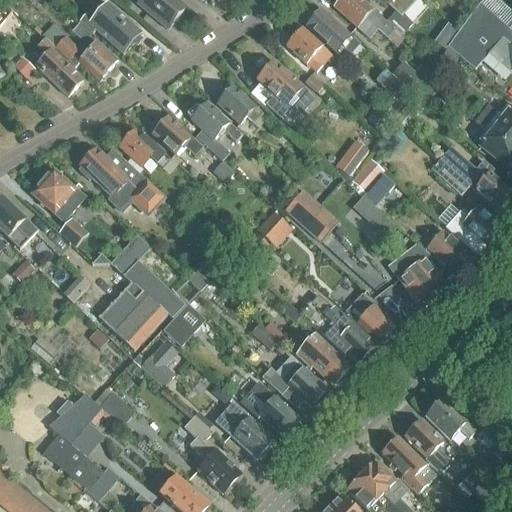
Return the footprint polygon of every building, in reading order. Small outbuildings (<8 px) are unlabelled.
[(167,32),(183,14),(172,4),(173,2),(170,0),(141,0),(136,6),(167,32)] [(208,0),(218,8),(224,0),(200,0),(202,1),(203,0),(208,0)] [(347,0),(336,13),(359,33),(369,42),(378,32),(397,48),(405,39),(402,36),(387,23),(385,25),(357,0),(347,0)] [(378,0),(389,9),(396,0),(398,0),(407,8),(413,7),(417,3),(417,0),(378,0)] [(80,24),(94,36),(95,34),(123,58),(141,37),(107,6),(92,23),(86,17),(80,24)] [(511,35),(480,6),(447,51),(475,73),(487,58),(510,79),(511,80),(511,35)] [(329,50),(336,42),(349,53),(356,46),(321,13),(306,29),(329,50)] [(396,13),(387,23),(402,36),(411,26),(396,13)] [(71,34),(85,46),(93,37),(79,26),(71,34)] [(56,51),(65,41),(51,29),(42,39),(56,51)] [(285,50),(315,77),(330,60),(300,33),(285,50)] [(65,41),(56,51),(76,69),(79,65),(100,84),(118,64),(97,45),(85,59),(65,41)] [(37,70),(68,100),(83,84),(53,55),(54,53),(45,44),(38,51),(47,60),(37,70)] [(456,61),(446,53),(430,74),(438,81),(456,61)] [(24,80),(32,71),(22,62),(13,70),(24,80)] [(402,64),(391,76),(412,95),(423,83),(414,74),(402,64)] [(265,109),(290,131),(315,104),(273,66),(256,85),(273,100),(265,109)] [(419,68),(414,74),(423,83),(429,76),(419,68)] [(412,95),(391,76),(381,89),(402,108),(412,95)] [(432,89),(437,83),(431,77),(425,83),(432,89)] [(304,85),(315,95),(322,88),(311,78),(304,85)] [(217,109),(238,129),(247,120),(254,127),(263,118),(234,91),(217,109)] [(190,124),(200,134),(195,140),(220,163),(234,146),(241,137),(206,106),(190,124)] [(419,115),(408,106),(396,120),(406,129),(419,115)] [(367,128),(379,138),(397,118),(385,107),(367,128)] [(479,118),(495,131),(511,144),(511,112),(511,111),(508,114),(504,111),(497,121),(485,111),(479,118)] [(511,161),(511,144),(495,131),(479,118),(475,124),(486,133),(478,144),(482,147),(479,150),(504,170),(511,161)] [(154,138),(176,158),(185,148),(196,158),(202,151),(169,121),(154,138)] [(120,151),(142,171),(150,162),(162,173),(170,164),(136,134),(120,151)] [(92,183),(103,192),(115,203),(112,205),(123,215),(133,203),(148,217),(163,201),(115,156),(107,164),(96,154),(89,162),(87,160),(79,169),(81,171),(80,172),(81,172),(79,175),(90,185),(92,183)] [(347,154),(335,170),(348,180),(360,164),(347,154)] [(282,169),(299,185),(309,175),(291,159),(282,169)] [(481,188),(468,176),(467,174),(468,172),(454,159),(446,169),(469,190),(497,216),(511,200),(511,193),(492,176),(481,188)] [(171,162),(170,164),(162,172),(168,178),(177,168),(171,162)] [(222,164),(212,175),(224,186),(234,175),(222,164)] [(461,198),(469,190),(446,169),(438,178),(461,198)] [(361,199),(377,181),(365,170),(349,188),(361,199)] [(32,198),(63,227),(84,203),(53,175),(32,198)] [(393,188),(381,178),(362,199),(373,210),(393,188)] [(284,215),(321,246),(337,227),(300,196),(284,215)] [(38,234),(2,199),(0,201),(0,234),(19,253),(38,234)] [(362,199),(354,208),(367,220),(375,212),(373,210),(362,199)] [(445,233),(475,259),(485,249),(487,251),(502,233),(478,212),(466,225),(458,219),(445,233)] [(271,217),(256,234),(276,251),(290,234),(271,217)] [(59,237),(74,251),(82,242),(67,229),(59,237)] [(415,245),(419,240),(413,234),(408,239),(415,245)] [(431,262),(436,266),(442,272),(445,269),(459,281),(473,265),(440,236),(423,255),(431,262)] [(109,268),(130,287),(98,320),(133,354),(167,319),(172,323),(184,309),(138,265),(150,252),(137,239),(109,268)] [(110,267),(101,258),(92,268),(110,267)] [(437,278),(443,273),(436,266),(428,260),(399,283),(408,293),(407,295),(421,312),(447,291),(437,278)] [(21,287),(35,274),(26,265),(12,278),(21,287)] [(208,286),(196,274),(187,283),(200,295),(208,286)] [(212,285),(193,304),(198,308),(217,289),(212,285)] [(375,351),(333,312),(317,298),(298,318),(344,360),(346,358),(358,369),(362,365),(375,351)] [(366,318),(356,328),(379,349),(396,331),(362,299),(355,308),(366,318)] [(299,320),(284,307),(277,314),(292,328),(299,320)] [(203,324),(187,309),(162,335),(179,351),(203,324)] [(334,390),(350,371),(304,329),(296,338),(305,346),(296,356),(334,390)] [(91,345),(99,352),(107,343),(100,336),(91,345)] [(39,343),(31,352),(51,368),(59,359),(39,343)] [(285,350),(278,343),(271,350),(279,357),(285,350)] [(146,365),(140,371),(163,393),(174,381),(163,371),(176,357),(164,346),(152,359),(152,358),(146,365)] [(138,358),(132,364),(140,371),(146,365),(138,358)] [(279,399),(287,391),(310,411),(326,394),(290,361),(284,368),(275,377),(270,372),(261,382),(279,399)] [(240,403),(281,439),(297,422),(255,386),(240,403)] [(217,387),(211,395),(226,407),(232,400),(217,387)] [(84,398),(47,431),(57,439),(70,449),(101,412),(100,412),(84,398)] [(101,412),(123,431),(135,418),(111,398),(100,412),(101,412)] [(443,405),(426,422),(450,445),(459,436),(468,445),(476,437),(443,405)] [(224,435),(232,442),(231,443),(256,465),(273,445),(233,409),(216,428),(225,435),(224,435)] [(195,444),(189,450),(207,466),(198,475),(223,499),(241,479),(205,445),(211,438),(193,422),(183,433),(195,444)] [(404,442),(438,477),(445,469),(433,457),(443,447),(422,425),(404,442)] [(477,441),(500,463),(502,465),(511,455),(487,431),(477,441)] [(42,457),(69,480),(84,462),(70,449),(57,439),(42,457)] [(383,457),(404,479),(401,482),(416,497),(426,487),(416,478),(425,469),(420,464),(399,442),(383,457)] [(84,462),(69,480),(88,495),(99,481),(103,477),(84,462)] [(361,479),(388,506),(393,511),(408,511),(399,503),(408,493),(396,482),(395,483),(376,464),(361,479)] [(103,477),(99,481),(110,490),(118,480),(107,471),(106,473),(103,477)] [(467,480),(456,492),(466,502),(478,490),(486,482),(476,471),(467,480)] [(393,511),(388,506),(361,479),(346,494),(363,511),(393,511)] [(160,499),(174,511),(205,511),(208,509),(175,481),(160,499)] [(0,491),(0,507),(1,509),(17,490),(8,482),(0,491)] [(490,511),(501,501),(484,486),(473,497),(489,511),(490,511)] [(4,511),(14,511),(27,498),(17,490),(1,509),(4,511)] [(30,511),(36,506),(27,498),(14,511),(30,511)] [(351,511),(340,500),(327,511),(351,511)] [(131,510),(133,511),(152,511),(139,501),(131,510)]
